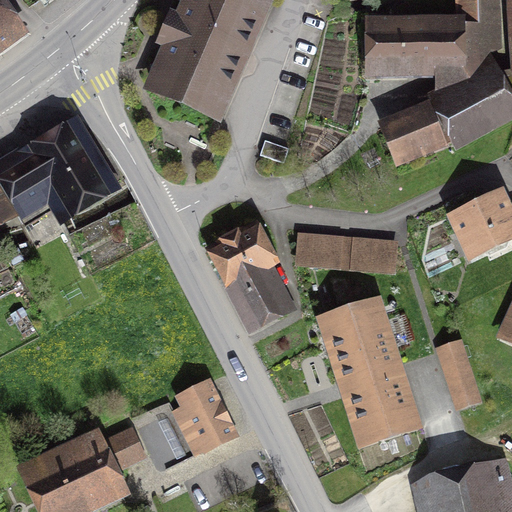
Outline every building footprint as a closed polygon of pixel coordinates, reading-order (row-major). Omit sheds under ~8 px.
[(238,50),(244,52),(266,0),(265,0),(190,0),(181,21),(175,19),(164,44),(170,46),(153,88),(217,115),(242,57),(236,55),(238,50)] [(499,28),(498,11),(496,11),(495,0),(459,0),(460,26),(376,29),(376,69),(459,69),(481,63),(480,28),(499,28)] [(0,45),(15,35),(0,14),(0,45)] [(511,110),(494,76),(436,107),(456,144),(511,114),(511,110)] [(387,128),(400,161),(438,145),(425,112),(387,128)] [(75,134),(26,163),(21,154),(0,167),(0,183),(25,227),(60,205),(63,210),(106,185),(75,134)] [(284,164),(289,150),(265,142),(260,156),(284,164)] [(511,223),(500,197),(454,218),(472,255),(511,236),(511,223)] [(285,308),(262,266),(276,259),(259,227),(209,254),(226,285),(231,282),(254,324),(285,308)] [(403,249),(303,241),(300,275),(400,283),(403,249)] [(364,439),(412,424),(375,309),(327,325),(364,439)] [(511,317),(503,337),(511,341),(511,317)] [(440,350),(446,370),(465,364),(459,344),(440,350)] [(465,364),(446,370),(458,405),(477,399),(465,364)] [(209,384),(179,399),(184,408),(174,413),(195,456),(235,436),(209,384)] [(131,431),(29,478),(45,511),(78,511),(121,492),(112,473),(144,458),(131,431)] [(430,511),(496,511),(491,489),(510,485),(505,464),(429,479),(424,484),(430,511)]
